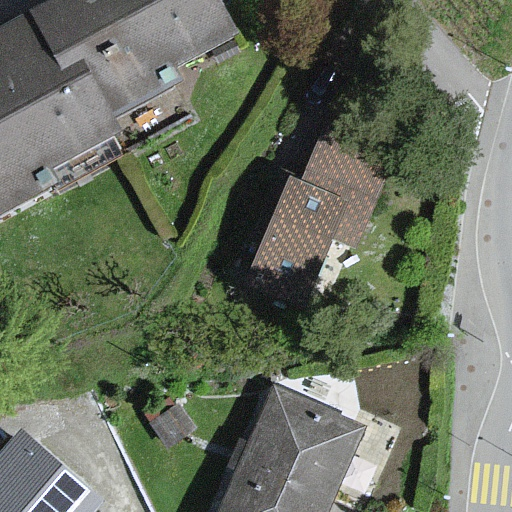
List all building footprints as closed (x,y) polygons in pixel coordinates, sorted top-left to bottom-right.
[(240,9),(234,0),(32,0),(0,17),(0,211),(50,186),(39,164),(125,130),(114,109),(163,84),(154,67),(240,9)] [(330,324),(395,155),(316,114),(237,283),(330,324)] [(328,511),(362,430),(272,391),(218,511),(328,511)] [(169,446),(198,425),(182,403),(151,421),(169,446)] [(0,511),(79,511),(100,490),(24,419),(0,444),(0,511)]
